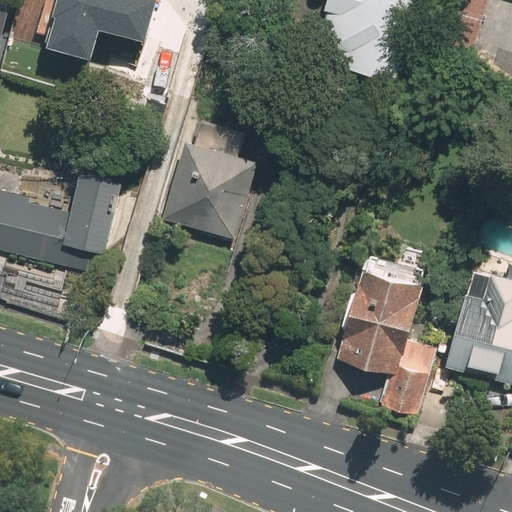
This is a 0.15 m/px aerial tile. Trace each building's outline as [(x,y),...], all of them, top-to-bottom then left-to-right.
[(330,0),(329,4),(319,38),(347,47),(343,62),(396,77),(418,0),(330,0)] [(473,54),(487,0),(450,0),(438,44),(473,54)] [(71,199),(0,179),(0,261),(3,249),(102,277),(151,103),(103,90),(71,199)] [(258,157),(187,139),(167,216),(238,234),(258,157)] [(426,279),(367,262),(341,354),(390,367),(381,401),(418,412),(436,345),(409,338),(426,279)] [(511,275),(477,266),(450,362),(511,379),(511,275)]
